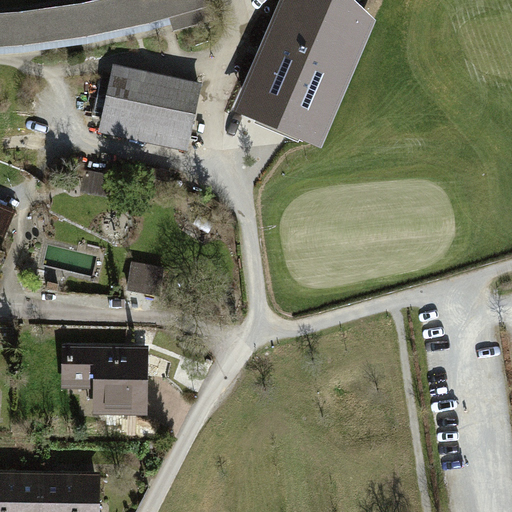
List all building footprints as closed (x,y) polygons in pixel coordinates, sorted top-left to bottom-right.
[(216,15),(211,0),(139,0),(81,13),(19,22),(0,23),(0,46),(23,45),(86,36),(150,22),(170,17),(173,28),(216,15)] [(355,0),(280,0),(234,111),(321,148),(375,20),(355,0)] [(114,67),(101,129),(185,147),(199,85),(114,67)] [(104,98),(95,96),(92,111),(101,113),(104,98)] [(85,172),(81,191),(106,196),(110,178),(85,172)] [(0,241),(13,210),(0,204),(0,241)] [(166,266),(132,259),(127,288),(161,294),(166,266)] [(146,348),(66,347),(65,383),(99,383),(99,410),(145,410),(146,348)] [(39,511),(40,473),(0,472),(0,511),(39,511)] [(95,511),(96,474),(40,473),(39,511),(95,511)]
